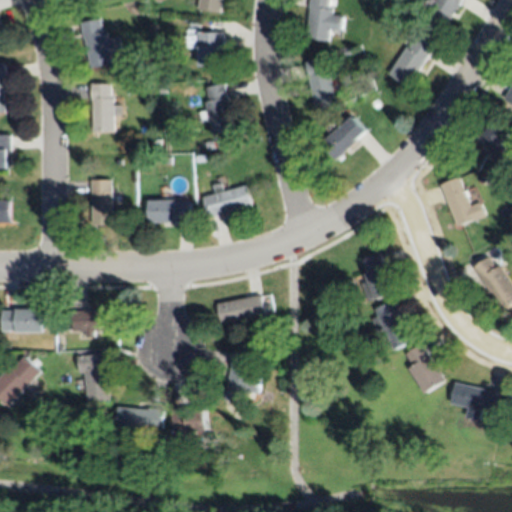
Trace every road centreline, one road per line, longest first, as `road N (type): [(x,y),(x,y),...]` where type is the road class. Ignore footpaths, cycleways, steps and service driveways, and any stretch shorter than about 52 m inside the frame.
road 1 (residential): [(0,269),(199,268),(310,233),(392,176),(511,4)]
road 2 (residential): [(55,269),(54,84),(34,0)]
road 3 (residential): [(310,233),(294,204),(264,53),(269,0)]
road 4 (residential): [(392,176),(442,300),(470,335),(511,355)]
